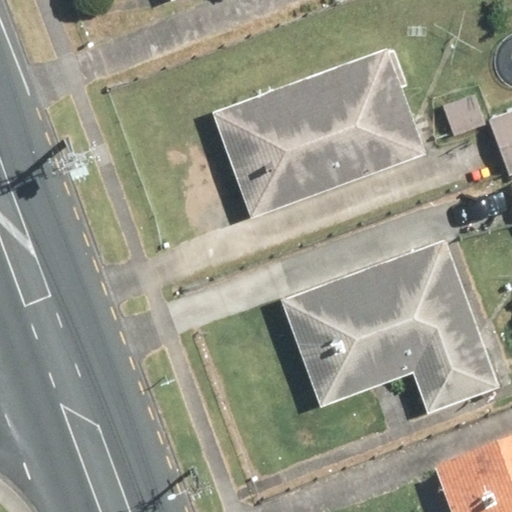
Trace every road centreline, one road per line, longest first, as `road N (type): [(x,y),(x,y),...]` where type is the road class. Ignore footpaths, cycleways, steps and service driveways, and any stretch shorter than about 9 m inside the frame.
road 1 (secondary): [(50,346),(111,511)]
road 2 (secondary): [(0,209),(50,346)]
